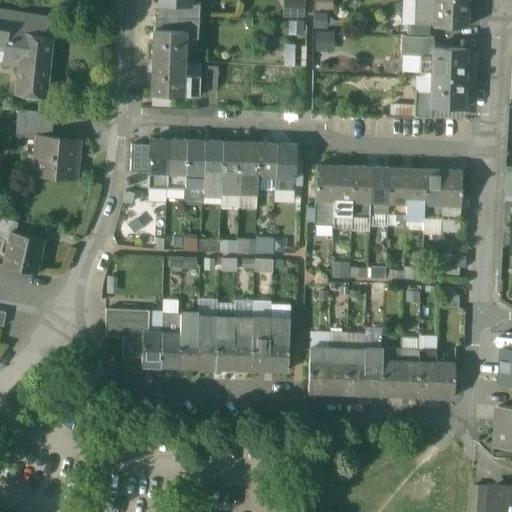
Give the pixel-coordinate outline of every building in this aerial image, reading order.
[(314,0),(315,9),(331,9),(331,0),(314,0)] [(432,0),(414,0),(413,23),(413,25),(429,26),(431,26),(432,0)] [(466,0),(432,0),(431,26),(465,27),(466,0)] [(180,5),(157,4),(157,17),(175,18),(180,18),(180,5)] [(190,5),(180,5),(180,18),(198,19),(198,5),(190,5)] [(52,19),(0,10),(0,29),(6,31),(23,33),(50,37),(52,19)] [(157,17),(153,17),(152,30),(175,30),(175,18),(157,17)] [(180,18),(175,18),(175,30),(184,31),(184,35),(188,36),(190,38),(190,39),(197,40),(198,19),(180,18)] [(429,26),(413,25),(413,23),(407,23),(406,35),(428,36),(429,26)] [(175,30),(152,30),(151,63),(183,64),(184,35),(184,31),(175,30)] [(23,33),(6,31),(4,48),(2,63),(19,66),(19,61),(23,33)] [(50,37),(23,33),(19,61),(47,64),(50,37)] [(333,50),(333,33),(314,33),(314,50),(333,50)] [(406,35),(400,35),(400,54),(419,55),(419,71),(430,72),(431,48),(432,48),(432,37),(428,36),(406,35)] [(432,48),(431,48),(430,72),(430,76),(463,77),(464,49),(432,48)] [(47,64),(19,61),(19,66),(15,94),(44,97),(47,64)] [(183,64),(151,63),(150,96),(168,97),(182,97),(183,64)] [(216,68),(205,68),(204,89),(216,90),(216,68)] [(463,77),(430,76),(430,91),(429,107),(431,107),(462,108),(463,77)] [(430,91),(414,91),(413,118),(431,118),(431,107),(429,107),(430,91)] [(168,97),(150,96),(149,106),(167,107),(168,97)] [(389,113),(412,113),(412,103),(389,103),(389,113)] [(52,114),(17,111),(14,136),(35,137),(35,135),(49,137),(52,114)] [(49,137),(35,135),(35,137),(31,173),(73,178),(77,140),(49,137)] [(167,139),(149,138),(148,145),(147,173),(166,173),(167,139)] [(185,140),(167,139),(166,173),(184,174),(185,140)] [(204,140),(185,140),(184,174),(202,175),(204,140)] [(222,141),(204,140),(202,175),(205,175),(220,175),(222,141)] [(239,142),(222,141),(220,175),(238,176),(239,142)] [(257,142),(239,142),(238,176),(256,177),(257,142)] [(275,143),(257,142),(256,177),(274,178),(275,143)] [(294,144),(275,143),(274,178),(293,178),(294,144)] [(147,173),(148,145),(131,145),(130,172),(147,173)] [(333,165),(315,165),(313,198),(332,199),(333,165)] [(352,166),(333,165),(332,199),(351,199),(352,166)] [(370,167),(352,166),(351,199),(368,200),(370,167)] [(387,167),(370,167),(368,200),(373,200),(386,201),(387,167)] [(405,168),(387,167),(386,201),(401,201),(404,201),(405,168)] [(424,169),(405,168),(404,201),(409,201),(423,202),(424,169)] [(442,169),(424,169),(423,202),(440,203),(442,169)] [(460,170),(442,169),(440,203),(459,203),(460,170)] [(166,173),(147,173),(147,186),(165,187),(166,182),(166,173)] [(184,174),(166,173),(166,182),(183,183),(184,174)] [(202,175),(184,174),(183,183),(183,186),(202,187),(202,175)] [(220,175),(205,175),(205,186),(220,186),(220,175)] [(238,176),(220,175),(220,186),(220,192),(237,193),(238,176)] [(256,177),(238,176),(237,193),(255,193),(256,177)] [(293,178),(274,178),(273,190),(293,191),(293,178)] [(332,199),(313,198),(312,224),(331,225),(332,213),(332,199)] [(351,199),(332,199),(332,213),(351,214),(351,199)] [(368,200),(351,199),(351,214),(368,214),(368,200)] [(386,201),(373,200),(373,212),(386,213),(386,201)] [(401,201),(386,201),(386,213),(400,213),(401,201)] [(423,202),(409,201),(409,218),(422,219),(423,202)] [(440,203),(423,202),(422,219),(440,219),(440,203)] [(459,203),(440,203),(440,219),(459,220),(459,203)] [(42,239),(8,231),(1,264),(35,272),(42,239)] [(195,249),(272,250),(272,237),(195,235),(195,249)] [(201,268),(254,269),(254,274),(280,275),(280,257),(202,255),(201,268)] [(330,274),(366,275),(366,262),(330,261),(330,274)] [(146,309),(103,307),(102,336),(120,336),(120,356),(140,357),(141,330),(146,330),(146,309)] [(178,313),(164,312),(164,331),(177,332),(178,313)] [(197,314),(178,313),(177,332),(196,332),(197,314)] [(215,314),(197,314),(196,332),(214,333),(215,314)] [(232,315),(215,314),(214,333),(232,334),(232,315)] [(251,316),(232,315),(232,334),(250,335),(251,335),(251,316)] [(268,316),(251,316),(251,335),(268,335),(268,317),(268,316)] [(288,318),(268,317),(268,335),(287,336),(288,318)] [(146,330),(141,330),(140,357),(140,365),(158,366),(160,331),(146,330)] [(164,331),(160,331),(158,366),(176,366),(177,332),(164,331)] [(196,332),(177,332),(176,366),(195,367),(196,332)] [(214,333),(196,332),(195,367),(213,368),(214,333)] [(232,334),(214,333),(213,368),(230,369),(232,334)] [(250,335),(232,334),(230,369),(248,369),(250,335)] [(418,334),(418,345),(434,346),(435,335),(418,334)] [(251,335),(250,335),(248,369),(266,370),(268,335),(251,335)] [(268,335),(266,370),(286,371),(287,336),(268,335)] [(327,347),(308,346),(308,356),(326,357),(327,347)] [(346,348),(327,347),(326,357),(345,358),(346,348)] [(381,347),(363,347),(363,348),(363,358),(380,359),(381,347)] [(399,348),(381,347),(380,359),(398,360),(399,348)] [(511,347),(501,347),(499,382),(511,383),(511,347)] [(363,348),(346,348),(345,358),(363,358),(363,348)] [(418,349),(399,348),(398,360),(417,360),(418,349)] [(435,349),(418,349),(417,360),(435,361),(435,349)] [(326,357),(308,356),(306,392),(325,393),(326,357)] [(345,358),(326,357),(325,393),(344,393),(345,358)] [(363,358),(345,358),(344,393),(361,394),(363,358)] [(380,359),(363,358),(361,394),(379,395),(380,359)] [(398,360),(380,359),(379,395),(397,395),(398,360)] [(417,360),(398,360),(397,395),(416,396),(417,360)] [(435,361),(417,360),(416,396),(433,397),(435,361)] [(453,362),(435,361),(433,397),(452,397),(453,362)] [(511,406),(498,406),(495,446),(511,447),(511,406)] [(483,511),(486,485),(472,484),(469,511),(483,511)] [(510,511),(511,490),(511,487),(489,486),(486,511),(510,511)]
